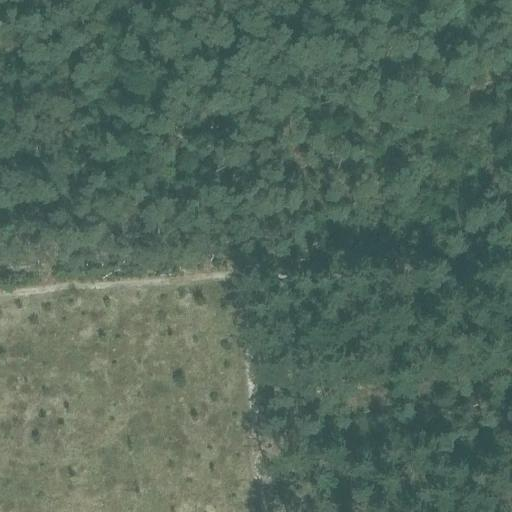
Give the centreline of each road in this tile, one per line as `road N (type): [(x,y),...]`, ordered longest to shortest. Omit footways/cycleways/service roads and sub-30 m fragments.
road 1 (track): [(0,311),(511,280)]
road 2 (track): [(260,511),(251,293)]
